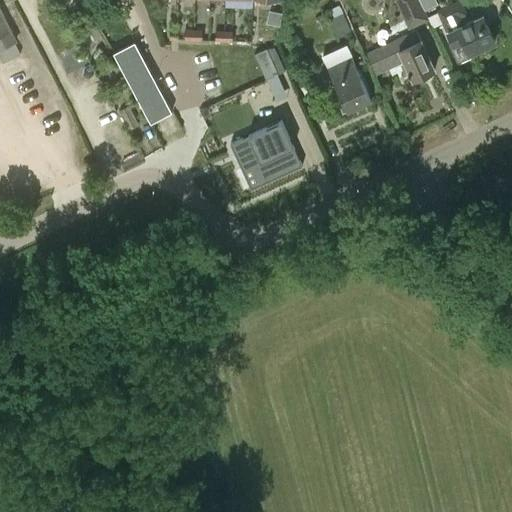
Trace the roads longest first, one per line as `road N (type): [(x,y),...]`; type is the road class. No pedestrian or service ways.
road 1 (residential): [(245,240),(158,177),(0,246)]
road 2 (residential): [(0,357),(245,240)]
road 3 (unknown): [(145,178),(39,0)]
road 4 (track): [(173,181),(193,124),(135,0)]
road 5 (residential): [(245,240),(408,168)]
road 6 (residential): [(511,294),(470,259),(408,168)]
road 7 (unknown): [(72,211),(0,101)]
